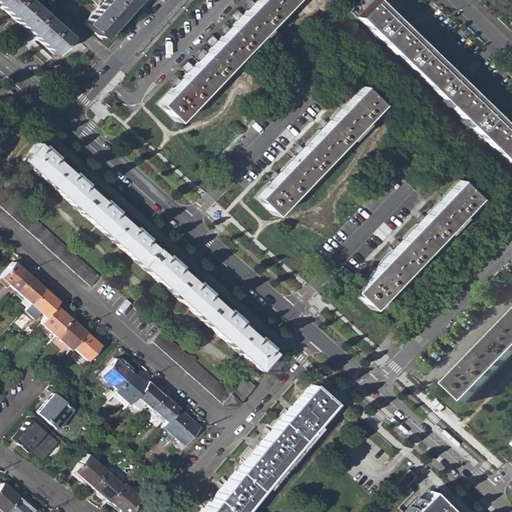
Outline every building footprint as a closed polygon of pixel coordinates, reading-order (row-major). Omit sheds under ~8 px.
[(0,0),(0,6),(52,52),(68,35),(52,21),(53,19),(49,10),(45,15),(27,0),(0,0)] [(82,22),(99,38),(133,0),(96,0),(95,4),(97,6),(82,22)] [(255,0),(155,103),(174,121),(290,0),(255,0)] [(511,132),(374,0),(371,0),(355,17),(511,167),(511,132)] [(119,21),(127,28),(132,22),(124,16),(119,21)] [(17,38),(22,43),(27,36),(23,32),(17,38)] [(253,197),(272,215),(379,104),(360,86),(253,197)] [(20,159),(255,368),(270,351),(266,348),(267,346),(253,334),(252,335),(234,320),(236,318),(223,306),(221,308),(203,292),(205,291),(192,279),(191,280),(173,265),(174,263),(161,251),(160,253),(142,237),(144,236),(131,224),(129,226),(112,209),(113,208),(100,196),(98,198),(81,182),(82,181),(69,169),(67,170),(51,155),(52,154),(42,144),(40,146),(36,142),(20,159)] [(457,180),(351,291),(369,309),(383,295),(387,290),(395,298),(401,291),(393,283),(432,243),(437,238),(445,246),(450,240),(442,232),(443,231),(459,215),(476,197),(457,180)] [(0,206),(89,286),(98,277),(0,189),(0,206)] [(443,231),(445,233),(461,217),(459,215),(443,231)] [(440,251),(445,246),(437,238),(432,243),(440,251)] [(0,272),(0,277),(12,289),(26,274),(11,261),(0,272)] [(12,289),(28,303),(41,288),(26,274),(12,289)] [(28,303),(42,316),(53,304),(56,301),(41,288),(28,303)] [(391,302),(395,298),(387,290),(383,295),(391,302)] [(68,318),(53,304),(42,316),(38,321),(53,335),(68,318)] [(53,335),(68,348),(69,346),(83,332),(83,331),(68,318),(53,335)] [(463,368),(448,385),(467,403),(511,356),(511,318),(478,354),(471,360),(465,354),(457,363),(463,368)] [(83,332),(69,346),(84,360),(97,345),(83,332)] [(219,404),(229,393),(160,332),(151,342),(219,404)] [(465,354),(471,360),(478,354),(472,348),(465,354)] [(97,374),(112,388),(127,371),(112,358),(97,374)] [(128,400),(142,385),(127,371),(112,388),(111,390),(126,403),(128,400)] [(243,377),(229,393),(239,402),(254,386),(243,377)] [(142,385),(128,400),(137,409),(142,403),(148,408),(160,394),(145,381),(142,385)] [(233,511),(330,402),(311,385),(200,511),(233,511)] [(53,428),(59,433),(66,425),(60,420),(69,410),(51,393),(34,411),(53,428)] [(219,404),(222,406),(225,405),(237,405),(239,402),(229,393),(219,404)] [(148,408),(164,421),(176,407),(160,394),(148,408)] [(159,426),(181,445),(197,426),(176,407),(164,421),(159,426)] [(399,423),(392,416),(389,419),(396,426),(399,423)] [(28,452),(37,460),(53,443),(28,420),(10,439),(19,447),(21,444),(29,451),(28,452)] [(407,429),(399,423),(397,426),(404,432),(407,429)] [(440,432),(448,439),(451,435),(444,429),(442,430),(440,432)] [(448,439),(455,446),(458,442),(451,435),(450,437),(448,439)] [(70,471),(88,487),(102,471),(104,470),(86,454),(70,471)] [(414,476),(406,469),(372,508),(376,511),(452,511),(428,490),(407,511),(400,511),(396,508),(411,491),(405,485),(414,476)] [(118,486),(102,471),(88,487),(104,502),(106,500),(118,486)] [(0,511),(1,511),(3,511),(16,496),(1,482),(0,483),(0,511)] [(106,500),(116,509),(114,510),(116,511),(125,511),(139,495),(139,491),(135,488),(131,488),(129,491),(120,484),(118,486),(106,500)] [(39,511),(31,505),(30,507),(26,503),(24,498),(22,501),(16,496),(3,511),(39,511)]
